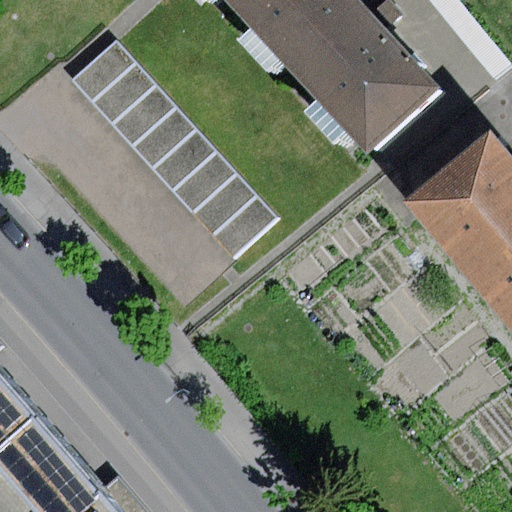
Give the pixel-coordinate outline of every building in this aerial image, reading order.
[(226,0),(242,16),(259,0),(226,0)] [(442,90),(358,0),(259,0),(242,16),(371,156),(442,90)] [(457,0),(429,0),(493,80),(511,66),(457,0)] [(235,255),(278,216),(118,43),(75,83),(235,255)] [(511,329),(511,156),(491,131),(406,201),(511,329)] [(0,449),(31,422),(0,387),(0,449)] [(31,422),(0,449),(0,511),(113,511),(111,509),(99,494),(96,496),(31,422)]
